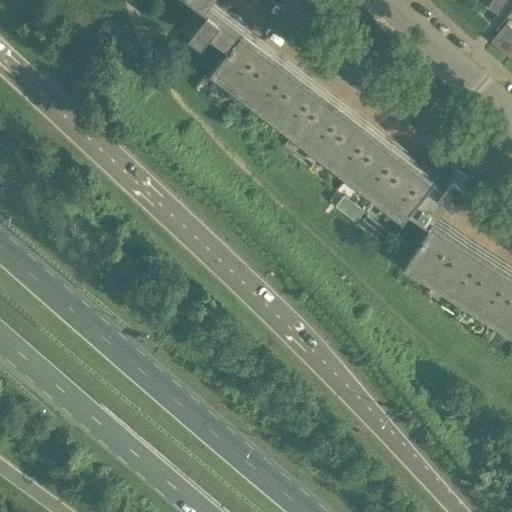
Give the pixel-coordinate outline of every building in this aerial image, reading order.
[(201,0),(209,6),(191,29),(204,38),(211,28),(230,43),(230,44),(212,68),(213,69),(216,65),(405,210),(402,214),(404,215),(410,207),(418,213),(422,216),(429,220),(405,259),(406,260),(409,256),(511,322),(511,262),(436,214),(449,193),(454,197),(468,177),(455,167),(446,178),(438,172),(246,22),(246,23),(221,4),(216,0),(201,0)] [(498,12),(505,0),(491,0),(488,6),(498,12)] [(511,24),(507,20),(500,29),(511,39),(511,24)] [(511,39),(500,29),(492,39),(507,53),(511,47),(511,39)] [(364,208),(355,201),(347,211),(356,218),(364,208)] [(383,240),(392,229),(378,219),(369,229),(383,240)]
